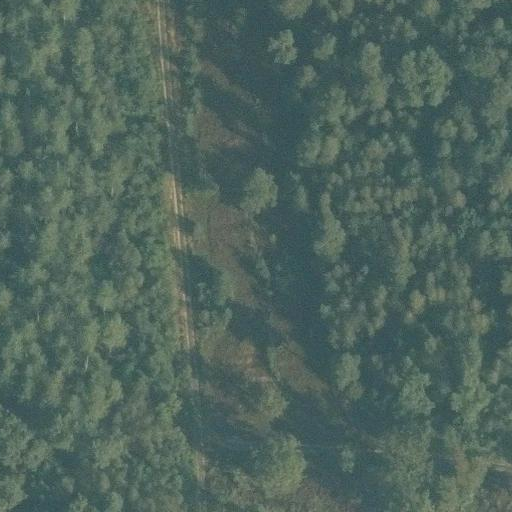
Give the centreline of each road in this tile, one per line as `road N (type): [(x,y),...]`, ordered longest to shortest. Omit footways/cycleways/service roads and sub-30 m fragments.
road 1 (track): [(206,511),(162,0)]
road 2 (track): [(0,437),(200,438),(511,464)]
